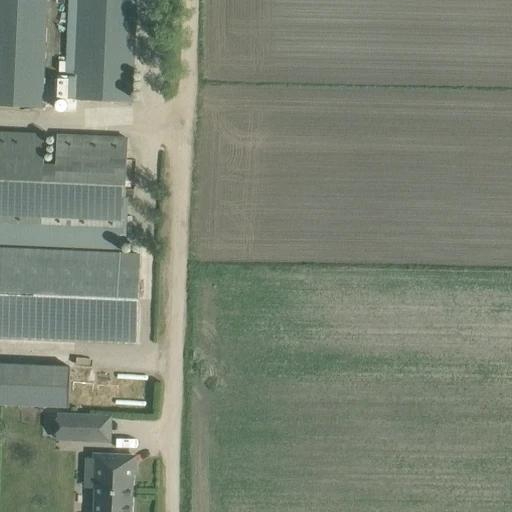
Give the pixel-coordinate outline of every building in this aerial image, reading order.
[(0,0),(0,106),(42,108),(47,0),(0,0)] [(135,0),(68,0),(65,80),(51,80),(50,99),(73,100),(73,101),(131,104),(135,0)] [(0,337),(138,344),(142,258),(123,257),(129,140),(58,137),(57,178),(45,178),(47,136),(0,134),(0,337)] [(0,404),(69,407),(70,365),(0,363),(0,404)] [(92,417),(58,415),(57,439),(91,441),(92,417)] [(94,459),(88,459),(87,474),(97,475),(95,511),(131,511),(134,457),(95,455),(94,459)]
